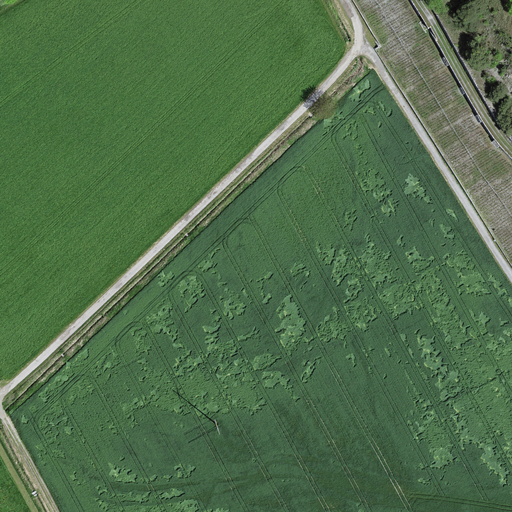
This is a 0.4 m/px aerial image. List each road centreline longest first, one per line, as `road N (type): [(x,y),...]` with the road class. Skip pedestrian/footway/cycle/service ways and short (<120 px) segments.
road 1 (track): [(365,44),(0,397)]
road 2 (track): [(342,0),(511,279)]
road 3 (track): [(419,0),(511,147)]
